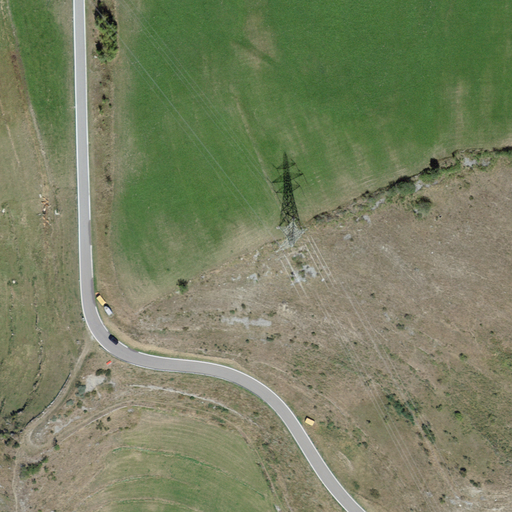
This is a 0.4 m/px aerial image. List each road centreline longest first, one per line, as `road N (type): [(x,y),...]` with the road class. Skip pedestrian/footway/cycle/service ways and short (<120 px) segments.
road 1 (tertiary): [(358,511),(255,386),(220,370),(137,359),(99,333),(87,291),(79,0)]
road 2 (track): [(287,511),(240,427),(182,403),(126,402),(33,444),(30,431),(70,388),(99,333)]
